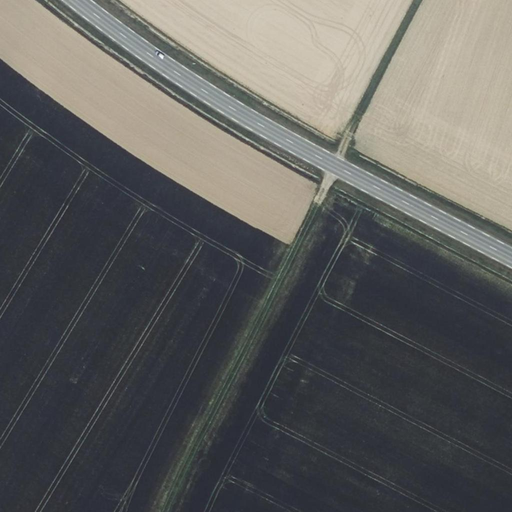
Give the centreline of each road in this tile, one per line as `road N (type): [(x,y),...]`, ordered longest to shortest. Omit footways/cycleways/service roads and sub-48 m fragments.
road 1 (track): [(418,0),(163,511)]
road 2 (tertiary): [(76,0),(261,125),(511,258)]
